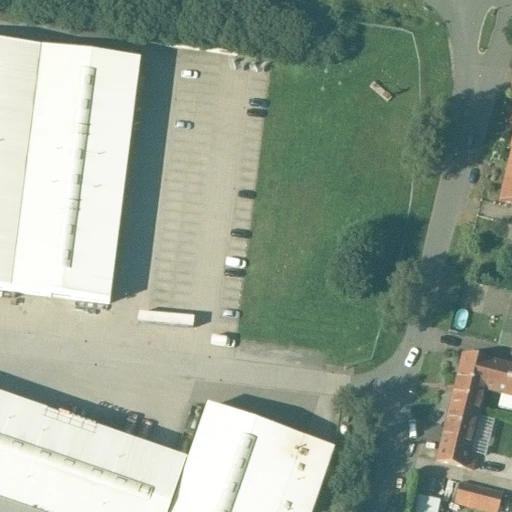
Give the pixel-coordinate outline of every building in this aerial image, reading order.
[(39,53),(0,47),(0,292),(9,293),(39,53)] [(139,66),(39,53),(9,293),(108,306),(139,66)] [(511,151),(500,202),(511,205),(511,151)] [(511,326),(505,325),(500,346),(511,348),(511,326)] [(461,357),(448,410),(449,410),(478,417),(479,417),(485,391),(491,365),(461,357)] [(511,369),(491,365),(485,391),(511,398),(511,369)] [(170,511),(187,465),(0,399),(0,505),(19,511),(170,511)] [(0,511),(312,511),(333,453),(207,409),(187,465),(170,511),(19,511),(0,505),(0,511)] [(478,417),(449,410),(437,462),(472,471),(477,450),(470,448),(478,417)] [(497,511),(502,494),(459,485),(455,504),(492,511),(497,511)]
